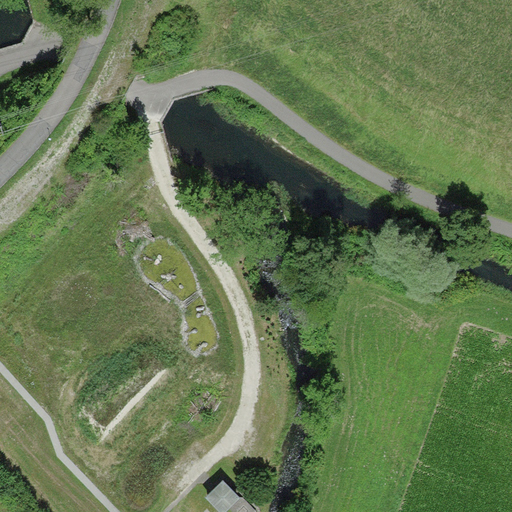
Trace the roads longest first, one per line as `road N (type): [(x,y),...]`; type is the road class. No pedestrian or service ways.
road 1 (unclassified): [(511,229),(370,171),(239,81),(209,74),(151,98),(54,50),(0,67)]
road 2 (track): [(151,98),(166,182),(250,316),(255,363),(246,418),(200,475)]
